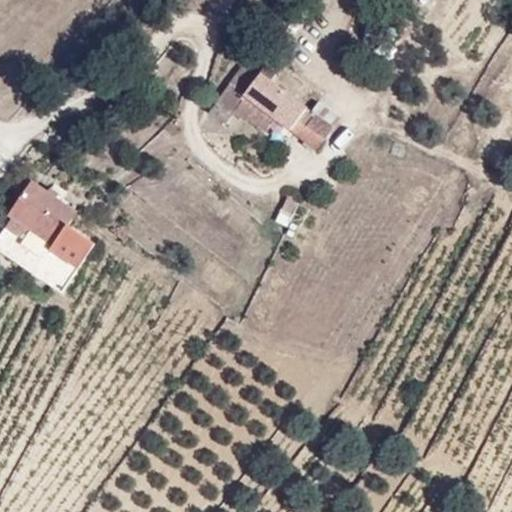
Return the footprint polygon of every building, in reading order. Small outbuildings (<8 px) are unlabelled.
[(247,32),(213,82),(228,92),(243,70),(311,110),(321,99),(333,106),(342,96),(247,32)] [(55,199),(72,168),(23,140),(6,168),(12,172),(42,191),(55,199)] [(35,201),(42,191),(12,172),(5,182),(35,201)] [(287,227),(299,204),(287,197),(274,220),(287,227)] [(64,221),(48,211),(35,235),(51,244),(64,221)]
